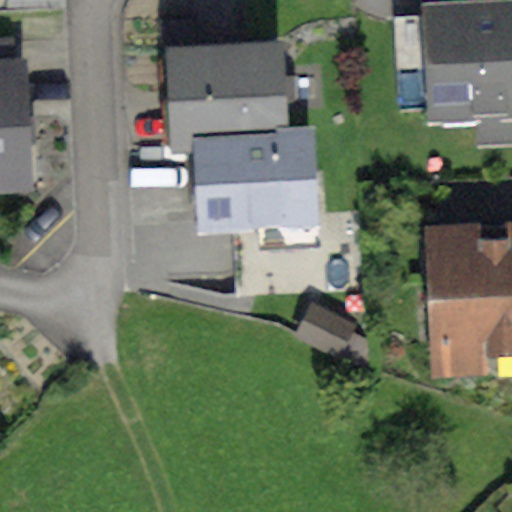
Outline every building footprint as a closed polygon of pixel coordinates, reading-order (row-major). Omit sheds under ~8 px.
[(399,111),(511,105),(511,12),(472,14),(395,18),(399,111)] [(0,176),(16,176),(10,42),(0,42),(0,176)] [(274,51),(179,56),(184,144),(205,143),(279,139),(274,51)] [(279,139),(205,143),(209,223),(311,217),(307,137),(279,139)] [(436,282),(441,362),(511,357),(511,238),(508,238),(508,226),(494,227),(480,228),(480,240),(427,243),(429,282),(436,282)] [(313,308),(300,336),(336,354),(350,326),(313,308)]
